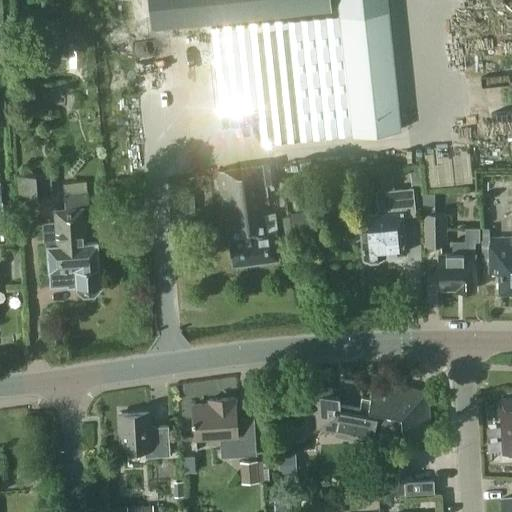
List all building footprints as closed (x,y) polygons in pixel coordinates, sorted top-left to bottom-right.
[(147,0),(151,26),(339,7),(340,16),(288,21),(288,20),(211,28),(219,112),(257,107),(261,143),(400,129),(386,0),(147,0)] [(275,162),(218,169),(224,217),(229,217),(232,237),(229,237),(232,263),(278,257),(272,212),(269,212),(266,186),(278,184),(275,162)] [(409,171),(410,186),(421,186),(420,170),(409,171)] [(38,196),(52,195),(50,171),(35,173),(35,174),(20,175),(21,201),(38,201),(38,196)] [(377,260),(382,254),(406,251),(402,215),(415,214),(413,187),(375,191),(378,212),(358,215),(363,256),(365,256),(369,261),(377,260)] [(87,241),(84,205),(88,205),(87,190),(63,192),(64,207),(53,208),(54,221),(42,222),(43,242),(45,242),(49,285),(67,284),(67,286),(75,285),(75,287),(83,294),(94,293),(101,285),(97,240),(87,241)] [(422,192),(422,245),(447,244),(446,212),(435,212),(434,192),(422,192)] [(289,213),(292,228),(309,225),(306,210),(289,213)] [(439,287),(455,286),(455,288),(475,288),(474,241),(479,241),(479,226),(464,227),(465,240),(451,240),(451,252),(438,252),(439,287)] [(490,237),(489,237),(489,263),(489,270),(500,270),(500,287),(511,286),(511,236),(508,237),(490,237)] [(6,291),(22,290),(22,282),(5,283),(6,291)] [(373,436),(402,435),(402,437),(429,435),(426,391),(387,383),(386,391),(371,388),(369,397),(361,395),(358,409),(340,405),(339,393),(332,394),(331,387),(310,389),(312,413),(316,413),(317,427),(335,430),(336,434),(372,442),(373,436)] [(208,398),(208,402),(192,403),(195,437),(220,436),(222,455),(255,452),(252,416),(237,418),(235,396),(208,398)] [(511,396),(500,397),(503,452),(511,451),(511,396)] [(144,455),(168,454),(167,425),(147,426),(146,409),(120,411),(122,450),(143,449),(144,455)] [(296,472),(295,453),(277,454),(278,474),(296,472)] [(411,477),(410,465),(397,466),(397,453),(373,455),(373,473),(373,480),(366,480),(367,495),(434,492),(433,479),(411,480),(411,477)] [(257,460),(239,461),(241,482),(259,481),(257,460)] [(511,511),(511,497),(500,499),(500,511),(511,511)]
